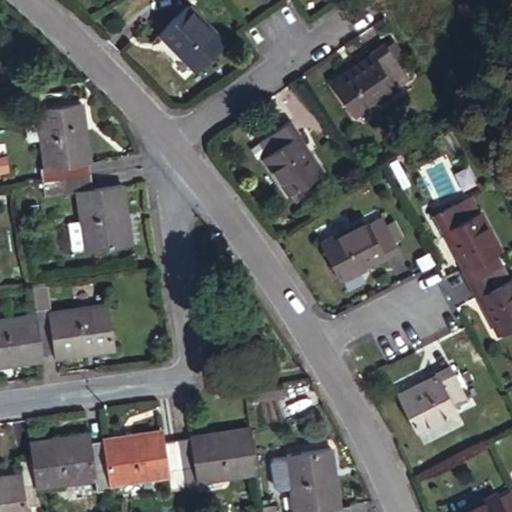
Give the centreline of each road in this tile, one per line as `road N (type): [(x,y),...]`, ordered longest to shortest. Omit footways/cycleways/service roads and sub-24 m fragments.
road 1 (residential): [(172,149),(165,221),(190,379),(0,403)]
road 2 (residential): [(320,350),(247,238),(172,149)]
road 3 (residential): [(356,9),(172,149)]
road 4 (residential): [(172,149),(86,49),(29,0)]
road 5 (residential): [(397,511),(320,350)]
